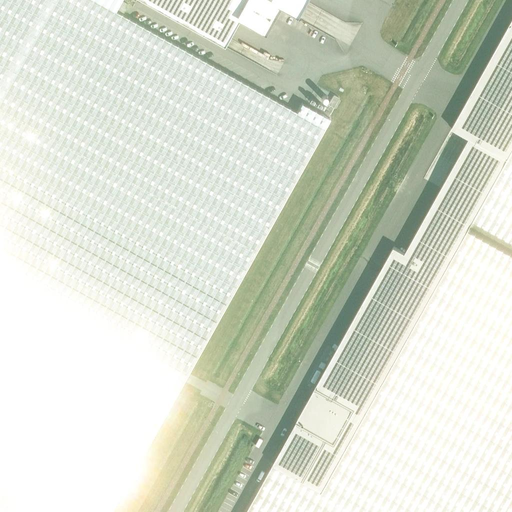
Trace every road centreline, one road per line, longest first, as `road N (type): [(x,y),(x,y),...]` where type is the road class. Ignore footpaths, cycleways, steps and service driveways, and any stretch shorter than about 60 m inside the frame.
road 1 (unclassified): [(175,511),(463,0)]
road 2 (unknown): [(238,400),(285,426),(452,110),(452,99),(418,78)]
